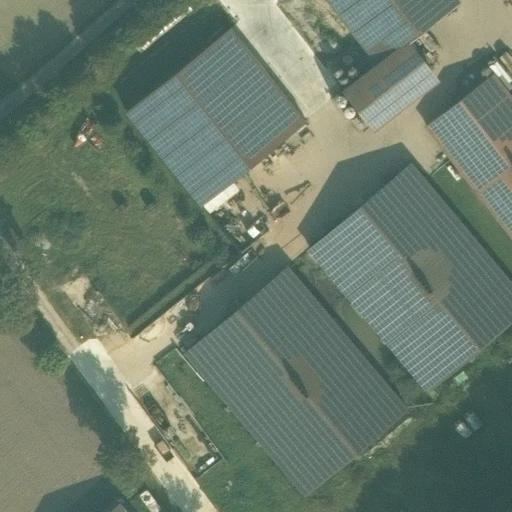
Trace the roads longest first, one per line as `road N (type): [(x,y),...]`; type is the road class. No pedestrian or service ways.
road 1 (track): [(192,511),(0,241)]
road 2 (unclassified): [(126,0),(0,113)]
